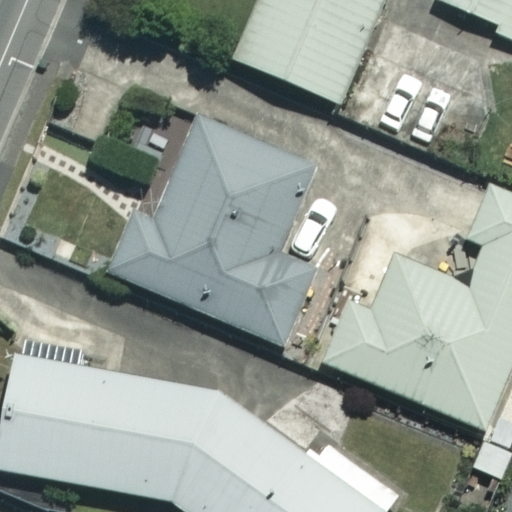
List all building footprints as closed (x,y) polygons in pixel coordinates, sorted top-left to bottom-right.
[(380,0),(259,0),(232,63),(335,107),(380,0)] [(511,0),(434,0),(433,3),(511,34),(511,0)] [(310,167),(191,119),(149,221),(130,213),(104,275),(286,350),(317,275),(273,257),(310,167)] [(511,361),(511,199),(491,191),(469,242),(484,248),(466,289),(396,259),(371,316),(348,306),(323,365),(481,432),(511,361)] [(330,451),(317,460),(227,388),(15,361),(0,434),(0,471),(170,507),(176,511),(382,511),(393,497),(330,451)]
